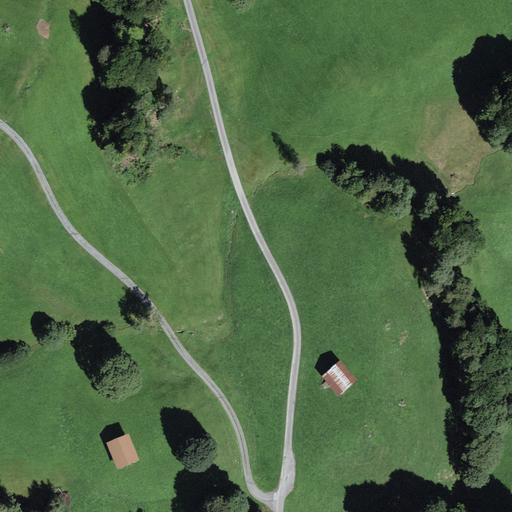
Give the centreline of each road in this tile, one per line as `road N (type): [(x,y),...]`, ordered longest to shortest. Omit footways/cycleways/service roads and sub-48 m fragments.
road 1 (unclassified): [(187,0),(235,176),(295,319),(280,511)]
road 2 (track): [(284,489),(254,492),(231,414),(215,389),(133,287),(61,216),(25,147),(0,124)]
